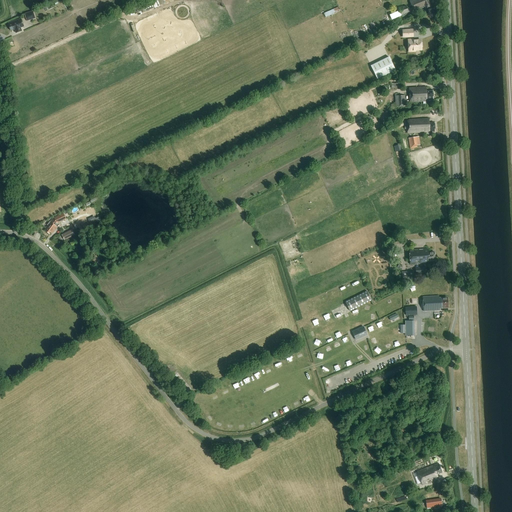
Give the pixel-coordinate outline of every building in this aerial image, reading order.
[(150,0),(148,0),(131,9),(132,12),(141,8),(143,13),(154,8),(150,0)] [(157,0),(150,0),(154,8),(155,8),(160,6),(157,0)] [(399,10),(401,15),(402,17),(424,8),(424,9),(426,8),(431,6),(427,0),(411,0),(409,1),(412,8),(408,9),(406,6),(403,7),(402,6),(398,7),(399,10)] [(325,12),(327,16),(341,10),(339,6),(325,12)] [(25,14),(27,21),(31,19),(34,17),(33,15),(35,15),(33,11),(25,14)] [(22,31),(21,28),(24,27),(22,19),(15,21),(16,22),(9,24),(11,31),(15,30),(16,33),(22,31)] [(408,40),(409,51),(422,50),(421,40),(413,41),(413,40),(408,40)] [(371,66),(378,79),(396,70),(389,57),(371,66)] [(430,100),(433,100),(432,90),(426,91),(426,87),(409,88),(410,102),(430,101),(430,100)] [(406,96),(395,96),(396,104),(394,104),(394,107),(406,106),(406,96)] [(408,133),(426,132),(426,135),(427,135),(427,137),(430,137),(429,131),(435,131),(435,123),(429,123),(429,119),(409,120),(407,122),(408,133)] [(420,146),(419,137),(409,138),(410,149),(417,148),(417,146),(420,146)] [(57,224),(66,219),(64,214),(53,219),(50,222),(45,229),(46,229),(45,231),(50,235),(51,233),(52,234),(57,227),(56,227),(57,225),(57,224)] [(94,216),(88,219),(91,225),(97,221),(94,216)] [(71,230),(62,234),(64,240),(74,235),(71,230)] [(259,242),(262,248),(270,244),(267,239),(259,242)] [(428,262),(435,262),(435,252),(429,252),(429,249),(410,250),(411,264),(428,263),(428,262)] [(415,281),(414,271),(402,272),(402,281),(415,281)] [(367,291),(345,302),(350,311),(372,300),(367,291)] [(440,309),(448,308),(448,297),(440,298),(440,296),(423,297),(424,311),(440,311),(440,309)] [(417,307),(405,307),(406,316),(417,315),(417,307)] [(364,326),(352,331),(356,341),(368,335),(364,326)] [(312,394),(301,399),(303,405),(315,401),(312,394)] [(436,475),(442,472),(439,464),(417,472),(422,485),(438,479),(436,475)]
